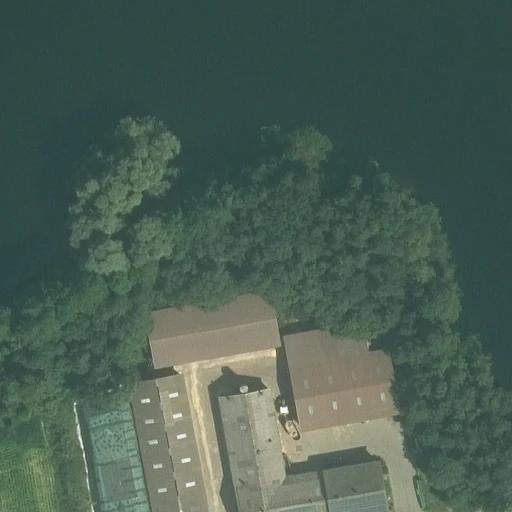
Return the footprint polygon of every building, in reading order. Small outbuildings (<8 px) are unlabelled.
[(269,293),(148,314),(157,365),(278,344),(269,293)] [(388,351),(291,369),(302,428),(398,410),(388,351)] [(206,511),(181,375),(132,385),(156,511),(206,511)] [(268,388),(222,396),(238,487),(235,487),(239,511),(330,511),(324,473),(284,479),(268,388)] [(387,511),(379,463),(324,473),(330,511),(387,511)]
